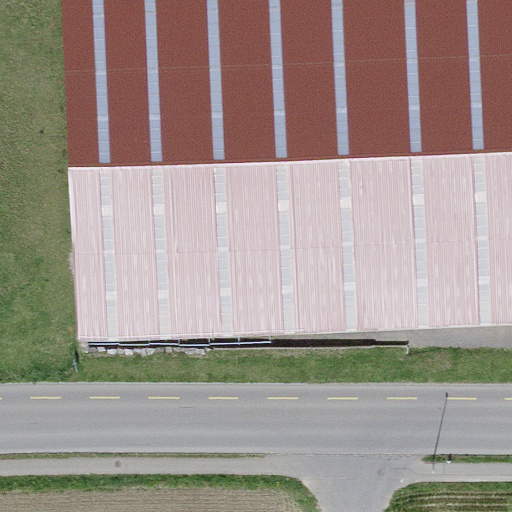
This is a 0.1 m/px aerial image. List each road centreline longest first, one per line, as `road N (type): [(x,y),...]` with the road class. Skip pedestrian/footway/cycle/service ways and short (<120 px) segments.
road 1 (tertiary): [(354,425),(0,427)]
road 2 (tertiary): [(511,425),(354,425)]
